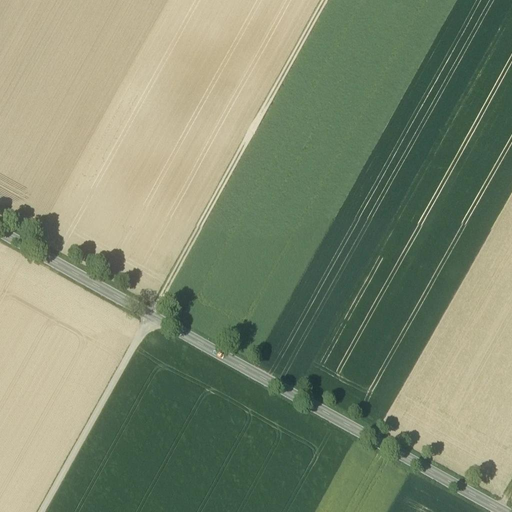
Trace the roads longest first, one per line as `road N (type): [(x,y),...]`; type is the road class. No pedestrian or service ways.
road 1 (track): [(41,511),(325,0)]
road 2 (secondary): [(495,511),(0,237)]
